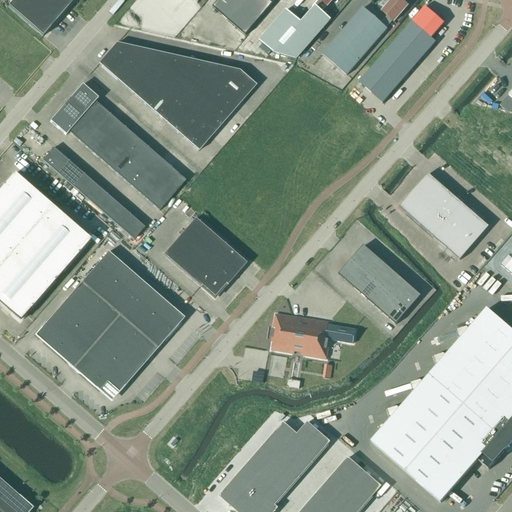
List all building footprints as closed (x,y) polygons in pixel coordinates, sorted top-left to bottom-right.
[(14,0),(8,7),(42,37),(74,0),(14,0)] [(219,0),(213,8),(245,36),(276,0),(219,0)] [(274,55),(296,60),(331,20),(321,12),(327,6),(327,7),(333,0),(319,0),(312,8),(313,10),(301,24),(286,11),(259,42),(274,55)] [(403,2),(404,0),(403,0),(392,0),(382,12),(387,17),(381,24),(363,8),(322,55),(346,76),(387,30),(386,29),(392,21),(393,22),(407,6),(403,2)] [(425,7),(358,83),(359,84),(359,83),(383,104),(382,104),(383,104),(436,43),(435,43),(431,39),(444,24),(425,8),(425,7)] [(241,74),(239,72),(231,81),(215,67),(207,76),(191,61),(183,70),(167,56),(160,65),(144,51),(137,49),(124,46),(116,45),(99,65),(101,67),(117,81),(198,152),(200,150),(201,150),(207,142),(255,86),(253,84),(241,74)] [(95,103),(97,99),(82,86),(50,123),(65,136),(68,133),(159,212),(185,182),(95,103)] [(133,241),(144,228),(53,149),(42,162),(133,241)] [(0,305),(19,323),(90,241),(14,174),(0,189),(0,305)] [(460,261),(489,228),(428,175),(399,208),(460,261)] [(227,286),(246,265),(194,219),(162,255),(200,288),(200,289),(202,287),(214,299),(225,286),(227,287),(228,287),(227,286)] [(364,247),(338,275),(396,326),(421,297),(364,247)] [(511,250),(500,264),(511,275),(511,250)] [(119,394),(184,319),(108,253),(35,337),(99,393),(107,384),(119,394)] [(488,471),(511,443),(511,332),(487,310),(371,443),(441,504),(478,462),(488,471)] [(271,338),(271,343),(273,343),(271,351),(294,355),(294,352),(302,353),(301,356),(326,360),(329,341),(353,345),(355,331),(327,326),(327,324),(279,316),(275,315),(275,320),(274,320),(273,329),(278,330),(276,339),(271,338)] [(268,387),(271,374),(255,371),(252,384),(268,387)] [(283,424),(219,498),(235,511),(275,511),(278,509),(275,507),(330,443),(307,423),(297,435),(283,424)] [(360,511),(381,488),(348,458),(301,511),(360,511)] [(30,511),(33,509),(0,480),(0,511),(30,511)]
